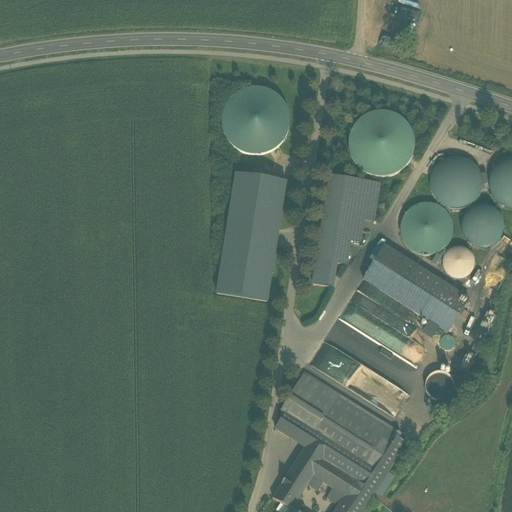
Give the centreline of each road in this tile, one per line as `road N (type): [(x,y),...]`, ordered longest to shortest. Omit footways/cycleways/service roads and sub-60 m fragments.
road 1 (tertiary): [(0,58),(174,39),(358,62)]
road 2 (track): [(465,93),(314,347),(282,342)]
road 3 (tertiary): [(358,62),(511,108)]
